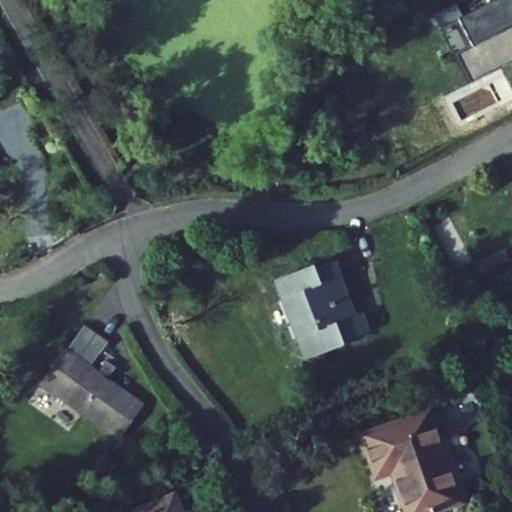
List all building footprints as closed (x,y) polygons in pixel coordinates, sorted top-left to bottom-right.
[(511,0),(498,0),(441,28),(469,86),(511,64),(511,0)] [(0,89),(0,183),(10,177),(0,160),(0,115),(12,108),(0,89)] [(511,175),(502,181),(511,198),(511,175)] [(338,260),(286,279),(316,361),(349,349),(345,340),(378,327),(371,307),(357,312),(338,260)] [(98,335),(53,388),(125,449),(156,412),(126,386),(135,375),(124,366),(114,377),(105,370),(119,353),(98,335)] [(435,416),(371,441),(387,482),(401,477),(414,511),(446,511),(469,503),(435,416)] [(192,511),(187,500),(160,511),(192,511)]
